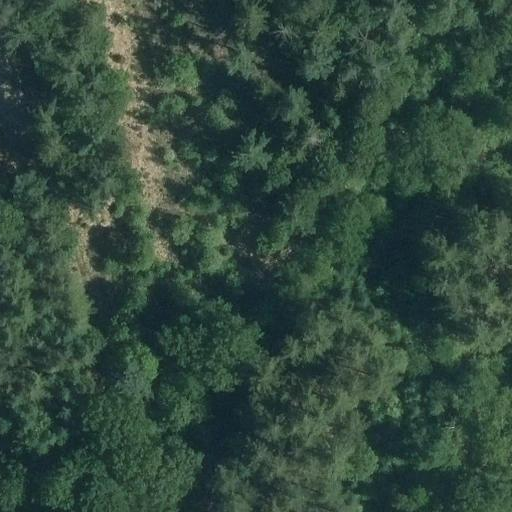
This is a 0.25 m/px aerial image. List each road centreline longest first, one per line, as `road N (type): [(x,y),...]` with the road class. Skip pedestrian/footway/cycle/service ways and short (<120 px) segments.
road 1 (track): [(0,506),(114,410),(511,5)]
road 2 (track): [(0,72),(49,151),(105,315),(117,511)]
